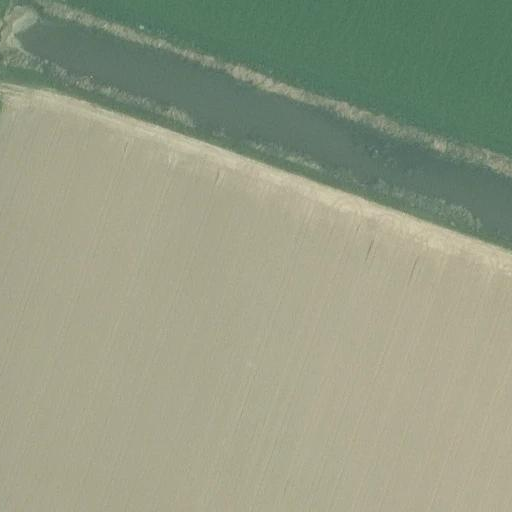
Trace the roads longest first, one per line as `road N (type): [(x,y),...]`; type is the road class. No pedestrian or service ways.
road 1 (track): [(0,82),(511,257)]
road 2 (track): [(74,0),(511,152)]
